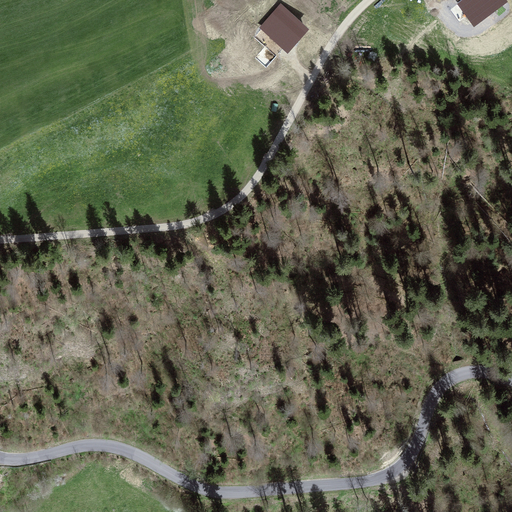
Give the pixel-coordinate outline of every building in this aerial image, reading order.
[(464,0),(463,0),(450,7),(455,15),(469,8),(464,0)] [(280,23),(286,35),(300,28),(294,16),(280,23)] [(245,108),(236,123),(252,132),(260,118),(245,108)] [(147,186),(131,190),(135,208),(152,204),(147,186)] [(66,191),(49,194),(52,213),(69,209),(66,191)]
